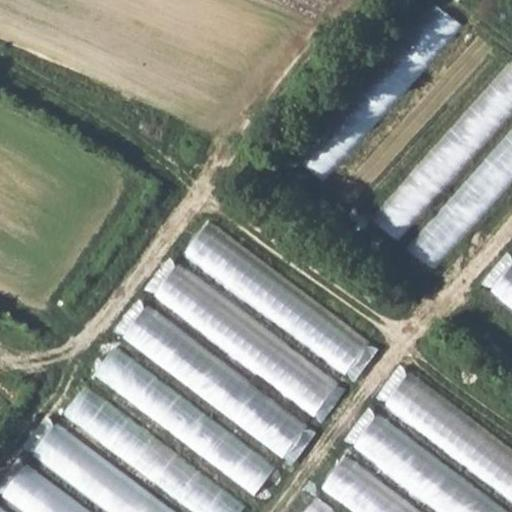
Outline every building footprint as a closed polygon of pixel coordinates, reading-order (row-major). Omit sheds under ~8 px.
[(327,186),(460,20),(434,0),(433,0),(301,165),(327,186)] [(365,211),(500,53),(475,32),(340,189),(365,211)] [(461,117),(381,216),(405,235),(506,109),(511,113),(511,110),(511,99),(496,87),(487,98),(494,103),(486,113),(481,110),(469,124),(461,117)] [(511,126),(412,247),(439,269),(511,180),(511,126)] [(175,255),(363,373),(385,338),(196,220),(175,255)] [(482,285),(511,309),(511,257),(507,253),(482,285)] [(351,386),(171,257),(147,291),(326,420),(351,386)] [(320,428),(147,305),(124,338),(296,461),(320,428)] [(97,373),(254,490),(275,462),(118,345),(97,373)] [(374,404),(511,491),(511,443),(396,370),(374,404)] [(88,383),(66,412),(198,511),(238,511),(246,502),(88,383)] [(511,511),(511,508),(369,408),(345,441),(446,511),(511,511)] [(352,511),(424,511),(335,452),(313,486),(352,511)] [(335,511),(314,497),(302,511),(335,511)]
